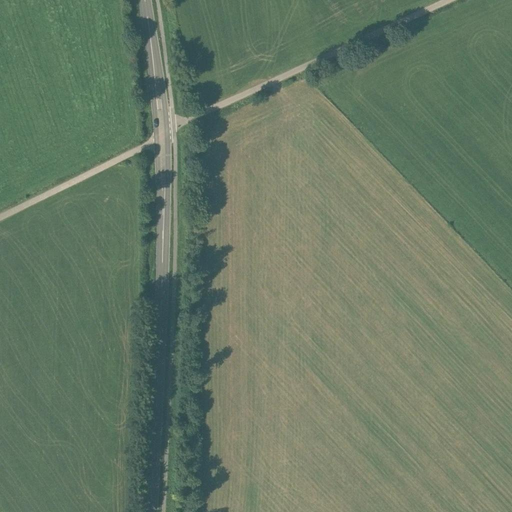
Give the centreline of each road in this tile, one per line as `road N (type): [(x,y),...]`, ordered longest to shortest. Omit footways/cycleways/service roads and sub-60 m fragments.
road 1 (tertiary): [(143,0),(163,182),(149,511)]
road 2 (track): [(161,137),(448,0)]
road 3 (track): [(161,137),(0,218)]
